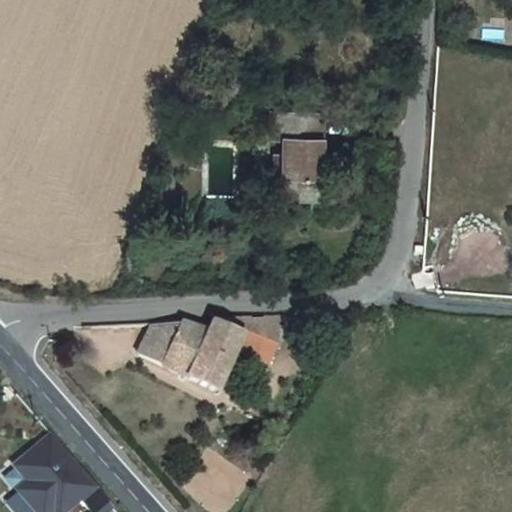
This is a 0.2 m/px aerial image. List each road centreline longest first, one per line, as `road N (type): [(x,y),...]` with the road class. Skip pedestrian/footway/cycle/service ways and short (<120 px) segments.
road 1 (unclassified): [(386,289),(33,315),(0,328)]
road 2 (unclassified): [(422,0),(404,246),(386,289)]
road 3 (tertiary): [(144,511),(0,343)]
road 4 (unknown): [(272,127),(415,127)]
road 5 (residential): [(386,289),(511,307)]
